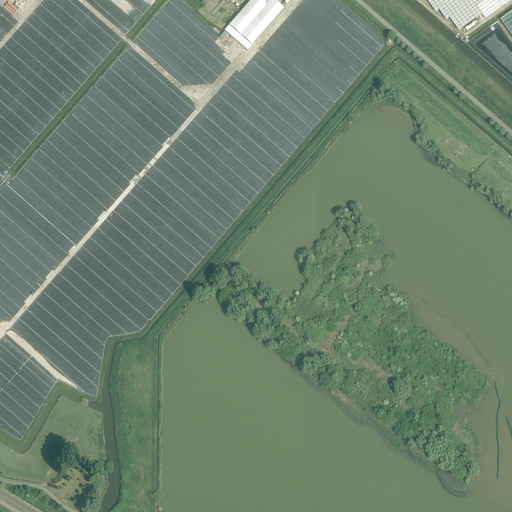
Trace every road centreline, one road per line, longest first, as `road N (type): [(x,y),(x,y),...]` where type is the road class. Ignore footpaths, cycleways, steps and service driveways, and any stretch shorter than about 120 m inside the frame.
road 1 (unclassified): [(358,0),(511,132)]
road 2 (track): [(511,107),(386,0)]
